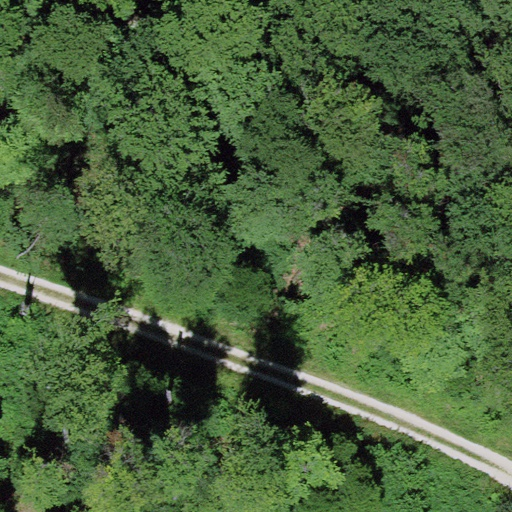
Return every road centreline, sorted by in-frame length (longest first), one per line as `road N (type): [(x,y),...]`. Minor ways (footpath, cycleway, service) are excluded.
road 1 (track): [(511,472),(290,374),(0,280)]
road 2 (track): [(0,79),(239,0)]
